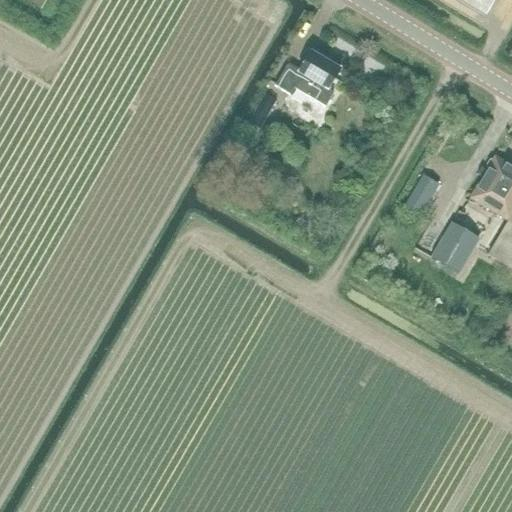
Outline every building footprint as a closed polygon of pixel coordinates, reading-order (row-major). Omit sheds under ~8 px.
[(23,0),(41,10),(47,0),(23,0)] [(332,94),(328,92),(340,72),(310,53),(298,73),(287,66),(274,87),(289,96),(294,89),(325,108),(332,94)] [(260,131),(275,102),(264,95),(254,113),(248,124),(260,131)] [(511,166),(496,156),(468,200),(507,223),(511,215),(511,166)] [(420,217),(439,186),(423,176),(404,207),(420,217)] [(511,215),(507,223),(486,256),(511,271),(511,215)] [(479,239),(451,223),(430,259),(458,275),(479,239)] [(472,335),(488,343),(506,309),(490,300),(472,335)]
